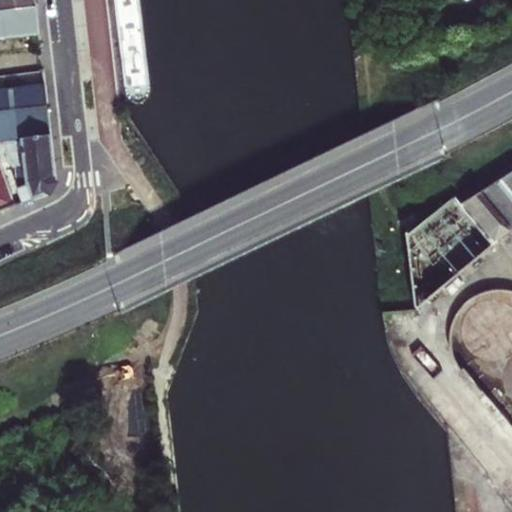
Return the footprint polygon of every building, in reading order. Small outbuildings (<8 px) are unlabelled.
[(0,0),(0,13),(38,8),(36,0),(0,0)] [(0,40),(41,36),(38,8),(0,13),(0,40)] [(0,144),(53,138),(47,88),(0,94),(0,144)] [(58,181),(53,138),(0,144),(0,159),(8,156),(8,159),(9,164),(16,171),(26,205),(49,196),(53,194),(56,190),(58,185),(58,181)] [(0,214),(17,208),(0,161),(0,214)] [(494,248),(511,233),(511,174),(460,207),(469,218),(491,243),(494,248)] [(511,325),(471,306),(450,350),(468,359),(460,376),(477,384),(481,376),(497,383),(481,417),(507,430),(511,420),(511,325)]
